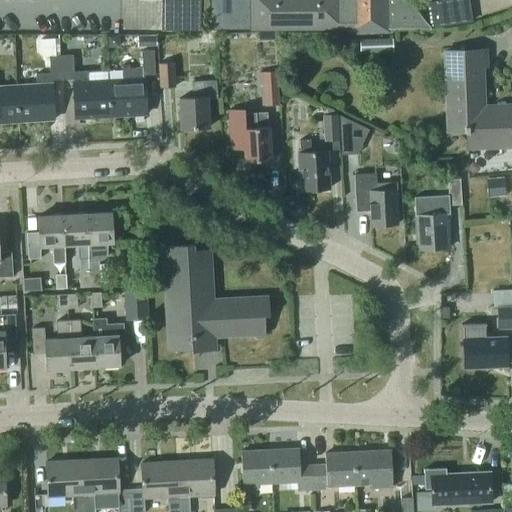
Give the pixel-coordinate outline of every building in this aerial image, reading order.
[(160,0),(159,29),(198,30),(199,0),(160,0)] [(250,28),(250,0),(210,0),(210,28),(250,28)] [(250,0),(250,28),(350,27),(350,31),(388,31),(388,28),(429,28),(430,29),(431,28),(427,25),(424,22),(421,18),(419,14),(416,10),(414,6),(413,2),(411,0),(250,0)] [(428,3),(431,27),(447,24),(444,0),(428,3)] [(108,47),(115,46),(119,43),(118,35),(107,35),(108,47)] [(137,36),(138,46),(156,45),(155,35),(137,36)] [(37,83),(16,85),(18,121),(53,119),(51,80),(62,79),(61,56),(60,38),(40,39),(37,42),(38,52),(42,57),(50,56),(51,73),(37,74),(37,83)] [(360,40),(361,52),(393,51),(392,38),(360,40)] [(446,53),(449,129),(449,131),(467,130),(468,146),(511,143),(511,105),(484,106),(482,65),(485,65),(484,50),(442,52),(442,53),(446,53)] [(122,69),(123,78),(109,79),(111,115),(146,113),(144,75),(155,74),(154,51),(143,51),(144,68),(122,69)] [(61,56),(62,79),(73,79),(75,117),(111,115),(109,79),(88,81),(87,70),(74,71),(73,55),(61,56)] [(174,85),(173,62),(160,63),(161,86),(174,85)] [(279,104),(277,71),(259,72),(260,84),(262,84),(264,105),(279,104)] [(209,126),(207,98),(217,97),(216,80),(191,82),(192,97),(178,98),(181,128),(209,126)] [(0,121),(18,121),(16,85),(0,85),(0,121)] [(228,110),(230,149),(244,148),(245,161),(270,159),(268,126),(267,126),(267,112),(255,112),(255,113),(243,113),(243,109),(228,110)] [(338,139),(338,129),(337,115),(324,115),(325,129),(326,139),(338,139)] [(341,115),(340,115),(341,154),(357,153),(368,128),(341,115)] [(329,188),(326,150),(311,151),(310,139),(299,139),(300,152),(298,152),(298,169),(301,169),(302,190),(329,188)] [(376,182),(376,171),(354,173),(357,210),(369,209),(370,225),(397,223),(395,189),(397,189),(397,181),(376,182)] [(504,176),(486,178),(488,197),(505,195),(504,176)] [(448,180),(449,205),(460,204),(459,180),(448,180)] [(85,213),(85,214),(87,256),(89,256),(90,273),(88,273),(88,274),(89,285),(100,285),(98,259),(104,259),(106,256),(108,253),(107,243),(112,242),(110,212),(85,213)] [(87,256),(85,214),(85,213),(61,214),(63,244),(79,243),(79,256),(87,256)] [(449,247),(446,213),(415,215),(417,249),(449,247)] [(63,262),(62,244),(63,244),(61,214),(37,216),(39,231),(26,232),(28,258),(40,257),(39,245),(51,245),(52,263),(63,262)] [(169,348),(214,346),(213,335),(265,333),(264,313),(267,313),(266,296),(212,299),(209,248),(192,249),(192,245),(163,247),(169,348)] [(0,276),(12,276),(10,251),(0,252),(0,276)] [(89,285),(88,274),(88,273),(79,274),(80,286),(89,285)] [(64,275),(55,275),(55,287),(65,287),(64,275)] [(149,319),(147,290),(123,291),(125,321),(149,319)] [(91,306),(101,306),(101,292),(90,293),(91,306)] [(67,308),(77,308),(77,293),(67,294),(67,308)] [(56,294),(57,309),(67,308),(67,294),(56,294)] [(497,329),(511,328),(511,305),(497,306),(497,329)] [(0,367),(5,367),(4,339),(16,339),(14,313),(0,314),(0,367)] [(92,335),(92,336),(94,366),(119,364),(117,339),(124,338),(123,324),(106,325),(106,318),(93,319),(94,335),(92,335)] [(94,366),(92,336),(92,335),(80,336),(79,319),(67,320),(70,367),(94,366)] [(46,369),(70,367),(67,320),(57,320),(57,338),(44,338),(44,327),(32,328),(33,353),(45,352),(46,369)] [(507,366),(505,337),(463,339),(464,367),(507,366)] [(297,490),(312,489),(310,464),(299,465),(298,448),(267,449),(269,482),(296,481),(297,490)] [(257,483),(269,482),(267,449),(241,451),(242,487),(257,487),(257,483)] [(390,449),(351,451),(353,484),(369,483),(369,487),(392,486),(390,449)] [(326,486),(353,484),(351,451),(325,453),(325,463),(310,464),(312,489),(327,488),(326,486)] [(116,511),(130,511),(129,487),(117,488),(116,457),(78,459),(80,511),(93,511),(93,494),(116,493),(116,511)] [(72,511),(80,511),(78,459),(46,461),(48,497),(72,495),(72,511)] [(188,511),(187,495),(213,493),(211,459),(174,461),(177,511),(188,511)] [(142,486),(129,487),(130,511),(135,511),(143,511),(143,498),(167,496),(167,511),(177,511),(174,461),(141,462),(142,486)] [(491,502),(489,471),(446,474),(446,468),(423,469),(424,489),(431,488),(431,491),(432,491),(432,492),(432,500),(432,505),(491,502)] [(424,475),(412,475),(412,484),(424,484),(424,475)] [(432,500),(432,492),(417,493),(417,500),(432,500)] [(403,500),(403,511),(414,511),(414,499),(403,500)]
